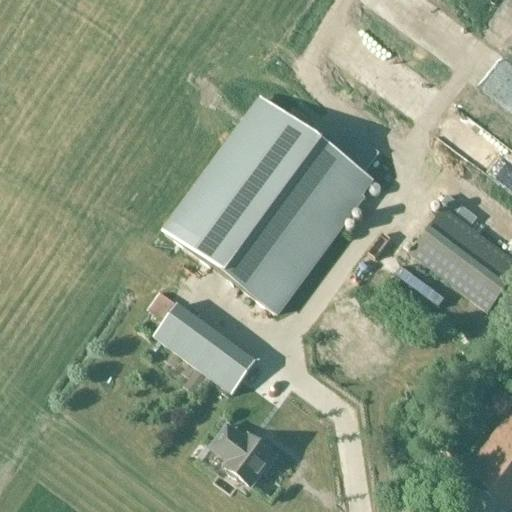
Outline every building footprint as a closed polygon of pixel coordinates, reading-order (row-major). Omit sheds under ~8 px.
[(443,56),(406,27),(384,54),(400,66),(403,62),(425,79),(443,56)] [(361,81),(372,61),(344,45),(333,64),(361,81)] [(396,108),(410,87),(376,65),(362,87),(396,108)] [(263,104),(164,238),(274,319),(373,184),(263,104)] [(511,264),(444,213),(409,259),(487,317),(511,283),(511,264)] [(426,299),(433,289),(404,267),(397,276),(426,299)] [(153,342),(231,400),(255,367),(177,310),(153,342)] [(345,358),(360,352),(356,342),(341,347),(345,358)] [(358,354),(347,361),(354,372),(365,364),(358,354)] [(346,378),(324,398),(340,416),(362,396),(346,378)] [(511,511),(511,412),(463,476),(470,481),(454,502),(466,511),(511,511)] [(244,443),(226,430),(209,453),(227,466),(223,472),(250,491),(262,475),(264,476),(276,461),(247,440),(244,443)]
